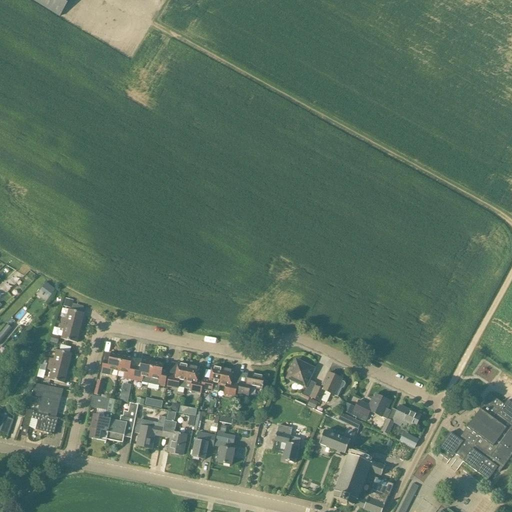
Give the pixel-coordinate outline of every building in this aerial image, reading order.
[(70,0),(31,0),(59,17),(70,0)] [(42,288),(51,292),(53,289),(44,284),(42,288)] [(60,321),(60,323),(81,328),(84,313),(69,309),(67,319),(61,317),(60,321)] [(81,328),(60,323),(59,328),(64,330),(61,339),(77,343),(81,328)] [(43,360),(42,362),(68,369),(72,354),(56,350),(54,359),(49,358),(49,361),(43,360)] [(111,353),(109,362),(104,360),(101,374),(111,376),(113,370),(118,371),(122,355),(111,353)] [(122,355),(118,371),(124,372),(123,379),(133,381),(132,385),(132,386),(136,368),(131,366),(132,357),(122,355)] [(16,368),(20,359),(13,356),(9,365),(7,364),(2,373),(0,376),(0,385),(11,391),(16,380),(7,376),(12,366),(16,368)] [(136,368),(132,386),(134,386),(135,381),(149,384),(153,362),(142,360),(141,368),(136,368)] [(316,384),(309,380),(314,369),(296,360),(287,378),(304,386),(300,396),(309,400),(310,398),(310,399),(310,398),(316,384)] [(42,362),(41,368),(46,369),(51,371),(49,380),(64,384),(68,369),(42,362)] [(164,364),(153,362),(149,384),(165,387),(168,374),(162,373),(164,364)] [(178,363),(175,377),(169,376),(166,387),(178,390),(178,388),(184,389),(189,365),(178,363)] [(189,365),(184,389),(190,390),(190,392),(200,394),(202,382),(197,381),(200,367),(189,365)] [(203,377),(202,382),(200,394),(201,395),(202,391),(212,393),(213,391),(218,392),(223,368),(212,366),(210,379),(203,377)] [(223,368),(218,392),(219,392),(220,385),(225,386),(224,395),(234,397),(235,397),(238,385),(231,383),(234,370),(223,368)] [(317,384),(316,384),(310,398),(321,402),(321,401),(327,403),(331,394),(338,397),(342,389),(344,388),(346,385),(345,382),(341,381),(342,379),(328,372),(321,388),(316,386),(317,384)] [(239,385),(237,394),(249,396),(251,388),(262,390),(264,376),(249,373),(247,384),(240,383),(239,385)] [(97,381),(94,395),(101,397),(104,382),(97,381)] [(123,383),(119,400),(127,402),(131,385),(123,383)] [(45,386),(35,385),(31,398),(41,400),(38,413),(56,418),(61,396),(48,393),(49,387),(45,386)] [(491,395),(464,432),(455,426),(451,433),(450,432),(439,447),(452,456),(455,453),(464,460),(463,462),(486,479),(483,484),(495,492),(505,478),(511,483),(511,481),(511,468),(506,464),(511,455),(511,399),(509,398),(507,401),(493,392),(491,395)] [(376,395),(371,406),(358,400),(351,415),(366,422),(370,412),(382,417),(386,407),(388,408),(391,402),(376,395)] [(105,413),(104,416),(94,414),(90,438),(105,441),(106,439),(109,422),(112,400),(93,396),(90,407),(106,411),(106,413),(105,413)] [(106,439),(105,441),(106,441),(107,440),(123,443),(124,437),(131,438),(136,415),(138,406),(138,405),(130,403),(128,412),(124,411),(123,416),(121,416),(120,422),(111,420),(113,415),(115,401),(112,400),(109,422),(106,439)] [(310,400),(308,406),(316,410),(318,403),(310,400)] [(195,415),(196,408),(171,405),(170,412),(195,415)] [(392,422),(387,419),(381,432),(388,435),(389,434),(393,436),(396,435),(398,430),(397,427),(393,426),(394,423),(401,426),(402,423),(406,425),(407,423),(416,427),(421,416),(400,406),(392,422)] [(33,412),(33,413),(26,411),(23,425),(30,427),(32,418),(38,420),(35,430),(54,434),(58,418),(56,418),(38,413),(33,412)] [(0,413),(0,433),(7,436),(9,430),(12,420),(10,420),(11,418),(0,413)] [(360,423),(340,413),(337,419),(357,429),(360,423)] [(161,437),(165,418),(159,417),(158,424),(138,419),(135,434),(139,434),(137,445),(153,449),(156,436),(161,437)] [(165,418),(161,437),(169,439),(167,452),(183,455),(187,435),(175,433),(177,423),(166,421),(166,418),(165,418)] [(299,446),(294,445),(296,437),(291,435),(292,429),(279,426),(275,442),(287,445),(283,460),(295,463),(299,446)] [(234,450),(230,449),(231,445),(234,445),(236,437),(225,435),(226,433),(220,432),(220,431),(218,430),(214,447),(221,449),(218,462),(231,465),(234,450)] [(350,430),(347,439),(325,431),(320,444),(337,451),(336,454),(343,456),(344,454),(345,454),(350,441),(352,442),(356,432),(350,430)] [(198,433),(196,440),(192,457),(205,460),(207,447),(214,448),(216,436),(198,433)] [(407,443),(416,448),(420,439),(410,435),(407,443)] [(372,461),(371,463),(349,455),(335,492),(336,493),(334,498),(340,500),(339,502),(348,505),(348,504),(364,510),(363,510),(368,511),(381,511),(388,496),(389,496),(393,485),(376,478),(371,490),(368,489),(366,495),(364,494),(362,500),(358,498),(368,472),(381,476),(385,466),(372,461)] [(412,483),(396,511),(405,511),(418,486),(412,483)]
